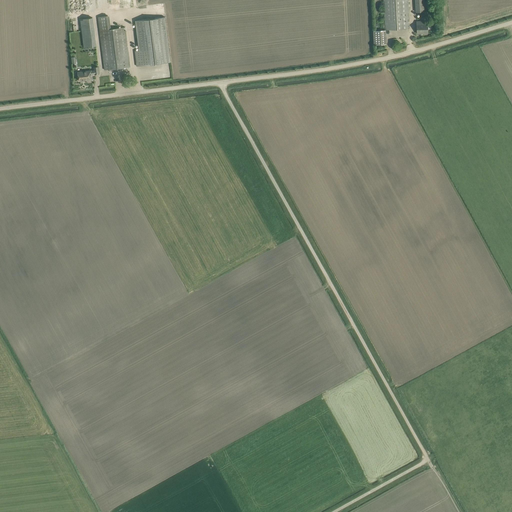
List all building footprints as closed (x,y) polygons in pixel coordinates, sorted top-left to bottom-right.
[(383,0),(385,30),(409,29),(409,24),(407,0),(383,0)] [(415,0),(416,12),(427,12),(426,0),(415,0)] [(130,67),(126,30),(124,31),(124,27),(111,29),(109,16),(98,17),(100,30),(105,70),(130,67)] [(171,62),(165,17),(135,20),(139,50),(135,51),(137,66),(171,62)] [(92,18),(81,19),(78,20),(78,27),(82,26),(84,47),(96,45),(92,18)] [(428,33),(428,28),(427,21),(417,22),(417,33),(428,33)] [(374,44),(386,44),(385,30),(373,31),(374,44)] [(99,74),(98,69),(98,67),(94,67),(95,71),(92,71),(91,70),(78,72),(79,79),(79,80),(79,81),(87,80),(87,79),(92,78),(92,74),(96,74),(99,74)]
